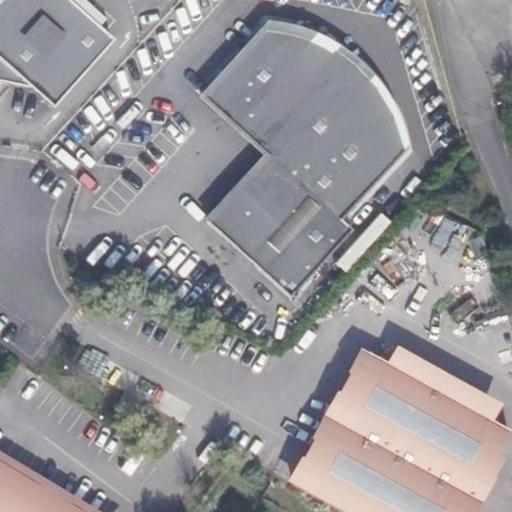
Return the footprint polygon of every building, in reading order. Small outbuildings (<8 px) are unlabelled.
[(0,0),(0,81),(27,87),(50,107),(110,38),(84,14),(87,7),(78,0),(0,0)] [(269,20),(261,29),(276,31),(291,34),(306,39),(329,51),(334,46),(336,43),(333,42),(310,30),(294,24),(277,21),(269,20)] [(276,31),(261,29),(200,95),(265,155),(248,175),(244,171),(216,201),(220,205),(206,221),(289,296),(350,230),(339,220),(405,147),(401,134),(397,118),(389,104),(382,91),(372,78),(361,66),(349,56),(334,46),(329,51),(306,39),(291,34),(276,31)] [(293,485),(366,353),(358,348),(285,480),(293,485)] [(390,352),(384,362),(489,421),(495,410),(390,352)] [(384,362),(366,353),(293,485),(342,511),(461,511),(507,430),(489,421),(384,362)] [(472,511),(511,440),(511,433),(507,430),(461,511),(472,511)] [(0,461),(86,511),(97,511),(0,454),(0,461)] [(0,511),(86,511),(0,461),(0,511)]
